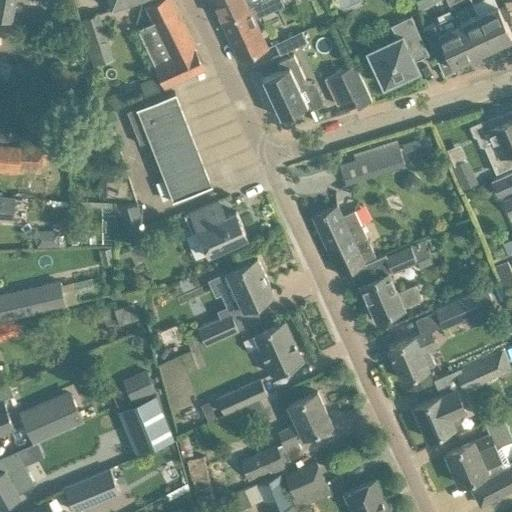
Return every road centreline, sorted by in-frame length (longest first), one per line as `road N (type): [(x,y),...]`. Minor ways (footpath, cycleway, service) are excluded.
road 1 (residential): [(428,511),(262,158)]
road 2 (residential): [(262,158),(511,83)]
road 3 (residential): [(262,158),(188,0)]
